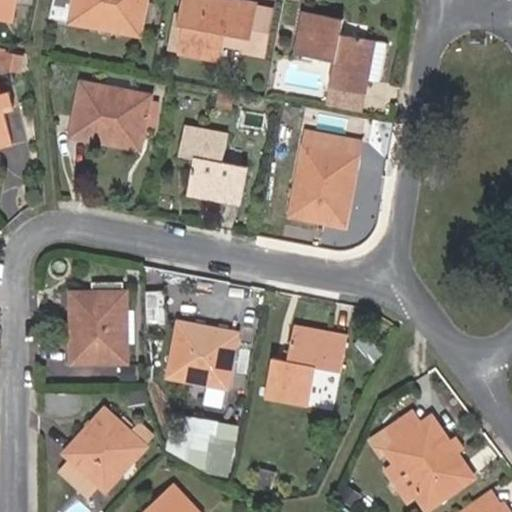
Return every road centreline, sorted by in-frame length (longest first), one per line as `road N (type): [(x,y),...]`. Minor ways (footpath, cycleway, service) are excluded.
road 1 (residential): [(402,280),(389,285),(82,227),(36,236),(14,278),(15,511)]
road 2 (residential): [(441,0),(398,236),(402,280)]
